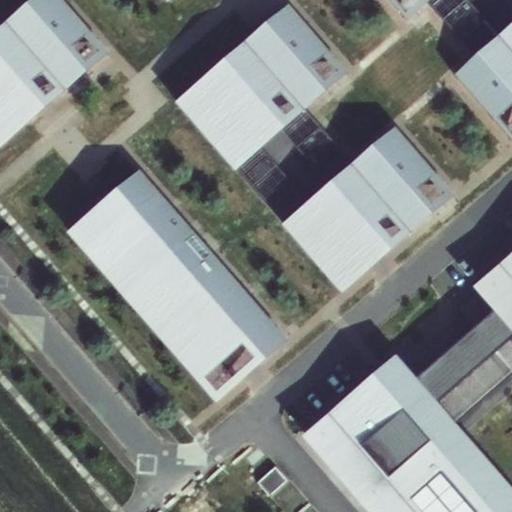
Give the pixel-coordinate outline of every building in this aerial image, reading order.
[(106,53),(59,0),(34,0),(6,24),(0,29),(0,107),(0,108),(19,129),(43,108),(106,53)] [(431,0),(388,0),(407,21),(431,0)] [(347,76),(289,10),(179,105),(219,150),(241,130),(260,151),(347,76)] [(511,28),(456,78),(511,142),(511,28)] [(0,146),(19,129),(0,108),(0,107),(0,146)] [(260,151),(241,130),(219,150),(238,171),(260,151)] [(454,198),(397,133),(287,227),(326,272),(348,252),(367,274),(454,198)] [(285,342),(140,177),(103,209),(73,236),(217,401),(249,373),(285,342)] [(367,274),(348,252),(326,272),(344,293),(367,274)] [(511,262),(454,314),(472,334),(444,359),(414,385),(395,402),(377,381),(308,441),(369,511),(511,511),(511,491),(454,422),(486,396),(511,374),(511,262)] [(396,365),(377,381),(395,402),(414,385),(396,365)] [(288,483),(276,469),(258,485),(270,499),(288,483)]
